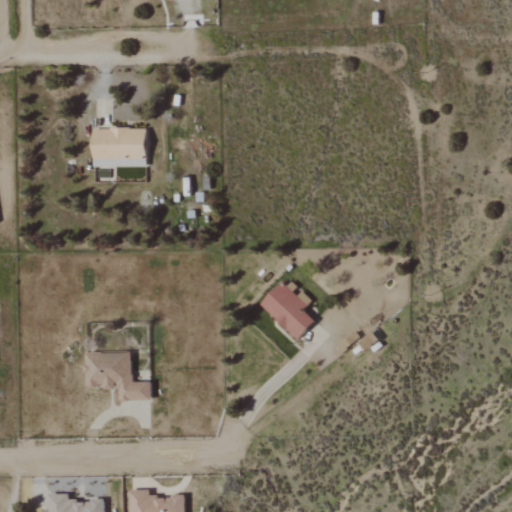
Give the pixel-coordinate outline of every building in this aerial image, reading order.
[(92,129),(93,167),(133,166),(133,161),(147,161),(146,128),(92,129)] [(313,301),(292,282),(287,287),(281,282),(260,306),(298,340),(315,320),(304,311),(313,301)] [(132,382),(132,352),(85,353),(86,387),(105,387),(105,389),(120,389),(120,401),(152,400),(152,382),(132,382)] [(184,511),(185,496),(150,497),(150,490),(130,491),(130,511),(184,511)] [(106,511),(106,500),(70,501),(69,494),(48,495),(48,511),(106,511)]
